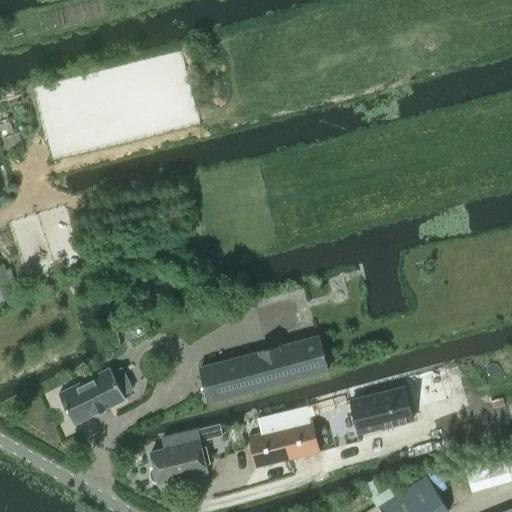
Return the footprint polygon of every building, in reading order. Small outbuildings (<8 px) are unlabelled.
[(0,124),(0,129),(5,150),(22,145),(18,133),(15,134),(11,122),(0,124)] [(2,264),(0,264),(0,300),(13,296),(2,264)] [(318,336),(201,367),(210,402),(328,370),(318,336)] [(444,367),(404,378),(406,385),(413,409),(453,398),(446,374),(444,367)] [(110,368),(58,394),(74,425),(89,417),(94,414),(94,415),(105,409),(126,399),(123,394),(132,389),(122,368),(113,373),(110,368)] [(405,385),(348,400),(357,435),(415,420),(412,409),(405,385)] [(261,433),(249,435),(256,466),(317,452),(306,406),(258,418),(261,433)] [(152,451),(156,466),(155,466),(154,468),(153,470),(153,471),(153,473),(153,475),(153,476),(154,477),(155,478),(156,479),(157,480),(158,480),(160,481),(162,481),(163,481),(209,470),(201,441),(246,430),(243,416),(166,434),(161,436),(164,448),(152,451)] [(380,509),(375,511),(446,511),(448,511),(426,477),(387,502),(378,507),(380,509)] [(376,481),(364,486),(365,488),(370,498),(371,498),(371,499),(381,492),(377,483),(376,481)]
